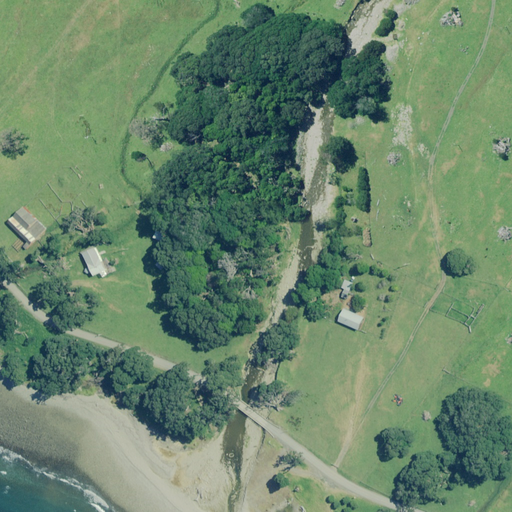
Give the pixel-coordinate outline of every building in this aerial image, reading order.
[(25,207),(9,224),(28,243),(25,247),(28,250),(48,229),(25,207)] [(170,236),(160,231),(157,239),(167,243),(170,236)] [(104,261),(101,255),(95,257),(96,259),(90,262),(96,275),(103,272),(105,276),(109,274),(107,269),(112,266),(108,259),(104,261)] [(351,291),(345,288),(341,296),(348,299),(351,291)] [(366,318),(346,309),(340,322),(361,330),(366,318)]
